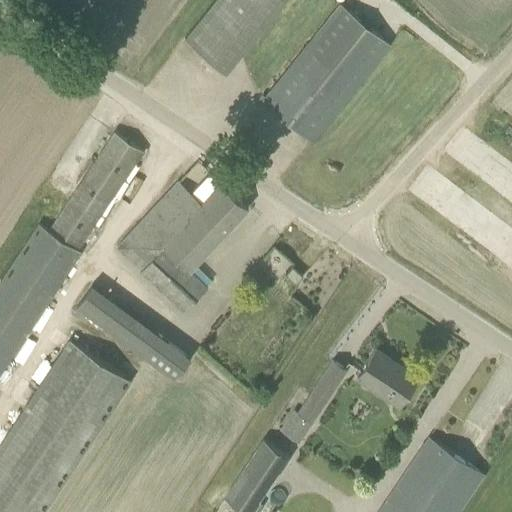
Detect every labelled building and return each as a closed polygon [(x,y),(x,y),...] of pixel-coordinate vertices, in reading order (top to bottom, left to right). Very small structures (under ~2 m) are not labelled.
[(207,0),(178,39),(221,71),(275,0),(207,0)] [(315,140),(386,38),(331,1),(260,103),(315,140)] [(0,373),(131,138),(109,126),(52,228),(28,216),(0,266),(0,373)] [(248,206),(221,180),(201,201),(178,180),(117,247),(185,310),(208,286),(190,269),(248,206)] [(303,274),(292,265),(285,272),(296,282),(303,274)] [(59,332),(0,433),(0,511),(40,511),(124,370),(59,332)] [(190,356),(157,332),(142,352),(175,377),(190,356)] [(399,403),(418,375),(376,347),(357,375),(399,403)] [(347,368),(345,367),(333,359),(298,411),(312,421),(347,368)] [(169,511),(219,437),(147,388),(64,511),(169,511)] [(262,500),(261,499),(291,454),(264,436),(225,495),(250,511),(258,511),(264,504),(261,502),(262,500)] [(457,511),(484,472),(430,436),(378,511),(457,511)]
